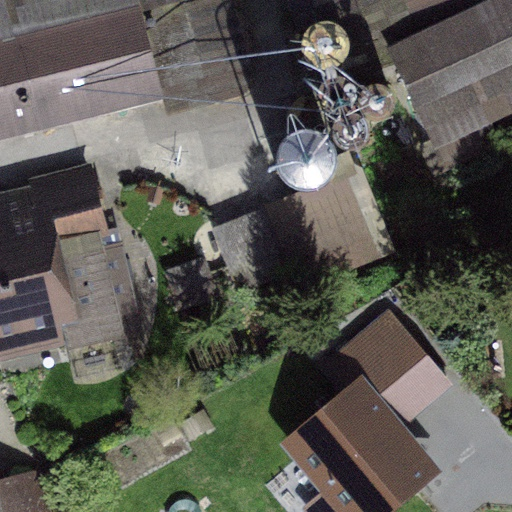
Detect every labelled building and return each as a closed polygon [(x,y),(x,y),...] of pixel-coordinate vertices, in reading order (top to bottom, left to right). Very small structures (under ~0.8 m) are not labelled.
[(226,0),(0,0),(0,149),(165,103),(170,121),(254,98),(226,0)] [(291,0),(302,26),(353,9),(372,0),(291,0)] [(511,0),(372,0),(353,9),(382,71),(401,63),(437,141),(511,106),(511,0)] [(306,39),(305,54),(311,64),(323,69),(335,67),(344,59),(347,47),(344,35),(331,27),(316,28),(306,39)] [(333,106),(344,104),(352,95),(351,83),(342,75),(327,76),(319,88),(323,100),(333,106)] [(365,113),(374,118),(386,117),(395,109),(396,97),(390,87),(380,83),(369,86),(362,94),(361,104),(365,113)] [(329,129),(336,143),(347,145),(357,140),(362,130),(358,118),(348,112),(336,115),(329,129)] [(282,175),(292,186),(306,191),(321,188),(333,177),(337,163),(334,148),(323,136),(308,132),(293,136),(283,146),(278,160),(282,175)] [(99,166),(0,187),(0,365),(137,335),(99,166)] [(272,210),(215,232),(239,291),(296,268),(272,210)] [(359,392),(296,444),(352,511),(380,511),(427,474),(359,392)] [(48,511),(39,478),(0,489),(0,511),(48,511)]
